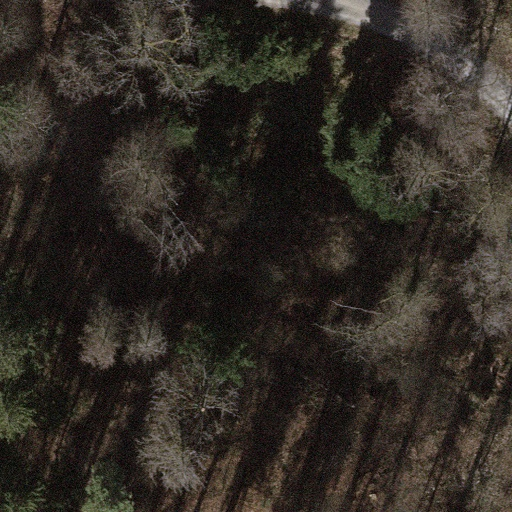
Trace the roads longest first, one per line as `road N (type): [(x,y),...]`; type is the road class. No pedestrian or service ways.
road 1 (track): [(5,227),(65,416),(124,511)]
road 2 (track): [(511,110),(436,39),(330,0)]
